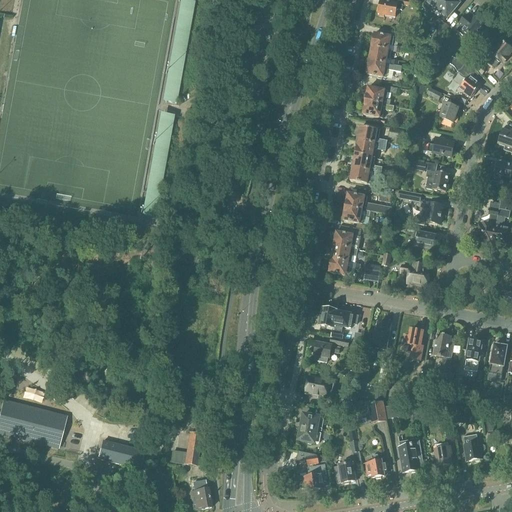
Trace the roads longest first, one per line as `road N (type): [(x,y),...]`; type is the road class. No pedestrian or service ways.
road 1 (residential): [(296,285),(353,0)]
road 2 (primary): [(246,330),(282,135)]
road 3 (residential): [(453,258),(481,121),(511,83)]
road 4 (residential): [(262,466),(296,285)]
road 5 (primary): [(246,330),(226,511)]
road 6 (primary): [(245,511),(246,330)]
road 7 (residential): [(443,312),(296,285)]
road 8 (primary): [(282,135),(329,0)]
road 9 (primary): [(309,0),(282,135)]
road 10 (tertiary): [(366,511),(500,488)]
